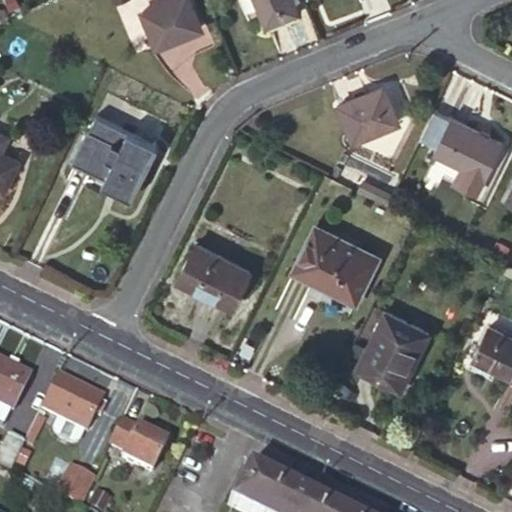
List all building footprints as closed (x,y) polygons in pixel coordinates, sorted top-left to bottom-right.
[(138,0),(153,37),(197,18),(189,0),(138,0)] [(255,0),(266,25),(298,13),(292,0),(255,0)] [(390,84),(372,91),(375,96),(392,89),(390,84)] [(375,96),(372,91),(339,104),(357,144),(406,123),(392,89),(375,96)] [(503,141),(435,109),(421,137),(438,145),(434,152),(464,166),(456,181),(478,192),(503,141)] [(127,186),(143,154),(128,147),(135,132),(117,123),(110,137),(89,127),(73,159),(127,186)] [(0,190),(5,193),(21,160),(6,152),(14,136),(0,129),(0,190)] [(391,192),(364,179),(359,189),(386,203),(391,192)] [(356,300),(378,256),(316,226),(294,269),(356,300)] [(234,305),(252,270),(197,242),(179,278),(234,305)] [(402,389),(430,332),(386,310),(358,367),(402,389)] [(511,377),(511,336),(490,326),(474,359),(511,377)] [(29,376),(0,361),(0,405),(12,411),(29,376)] [(102,398),(56,376),(40,409),(59,418),(84,430),(86,431),(102,398)] [(55,428),(56,431),(76,441),(79,440),(84,430),(59,418),(55,428)] [(149,435),(121,421),(111,441),(126,448),(121,457),(150,472),(164,443),(161,441),(149,435)] [(152,428),(149,435),(161,441),(164,434),(152,428)] [(0,467),(9,472),(23,443),(7,435),(0,450),(0,467)] [(92,479),(68,467),(55,494),(64,499),(79,506),(92,479)] [(332,511),(246,470),(228,506),(240,511),(332,511)]
